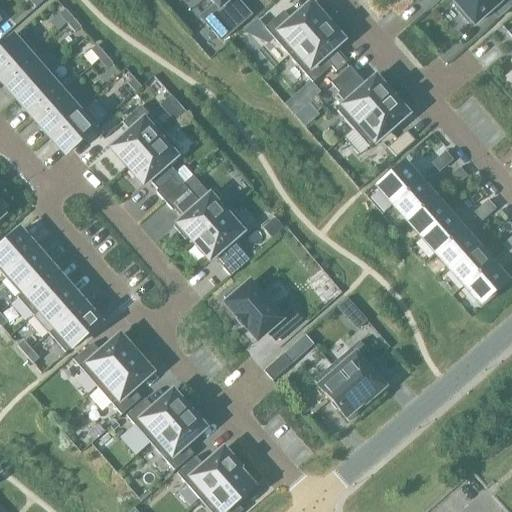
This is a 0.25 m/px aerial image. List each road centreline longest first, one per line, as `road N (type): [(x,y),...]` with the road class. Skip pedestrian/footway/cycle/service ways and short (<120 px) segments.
road 1 (residential): [(511,335),(316,507)]
road 2 (residential): [(148,328),(217,411),(248,427),(316,507)]
road 3 (residential): [(54,194),(78,174),(183,297),(148,328)]
road 4 (residential): [(148,328),(41,207),(54,194)]
road 5 (residential): [(344,0),(427,95)]
